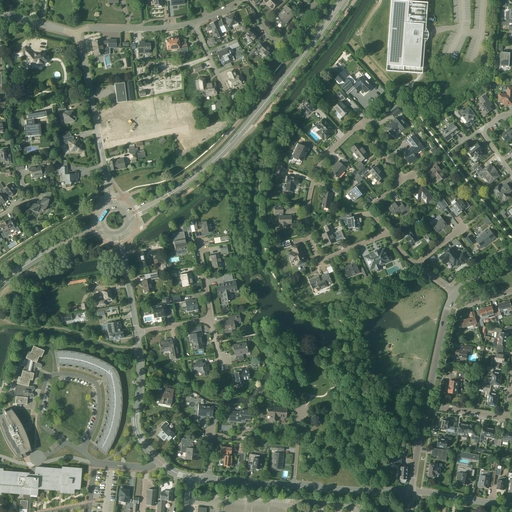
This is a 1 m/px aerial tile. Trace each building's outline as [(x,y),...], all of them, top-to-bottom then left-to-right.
[(275,0),(264,0),(263,2),(272,10),(278,3),(276,0),(275,0)] [(392,0),(387,71),(404,72),(404,67),(421,68),(425,3),(392,0)] [(286,7),(277,16),(280,19),(279,20),(284,25),(285,24),(287,22),(293,16),(290,14),(291,12),(286,7)] [(238,23),(236,18),(236,17),(234,13),(230,15),(225,17),(227,24),(224,25),(227,32),(230,31),(228,27),(238,23)] [(219,30),(224,28),(223,25),(221,19),(220,19),(221,21),(216,23),(216,22),(213,23),(214,25),(206,27),(208,31),(214,30),(218,38),(222,37),(219,30)] [(257,36),(250,29),(244,36),(249,39),(249,38),(253,41),(257,36)] [(166,40),(167,51),(179,49),(180,52),(184,52),(184,49),(187,48),(186,44),(185,40),(180,40),(178,41),(178,39),(166,40)] [(101,40),(92,42),(94,56),(103,54),(104,56),(110,55),(110,48),(115,48),(116,40),(108,40),(108,41),(101,42),(101,40)] [(230,58),(232,57),(231,54),(234,52),(231,46),(237,43),(236,40),(226,44),(228,47),(228,48),(217,53),(220,60),(223,66),(232,62),(230,58)] [(150,50),(150,43),(144,44),(144,42),(139,42),(139,46),(137,46),(138,54),(143,53),(143,54),(149,54),(149,50),(150,50)] [(257,49),(266,56),(271,50),(262,43),(257,49)] [(36,55),(35,53),(32,54),(25,47),(20,53),(23,56),(25,53),(28,56),(30,59),(31,64),(35,63),(36,65),(47,63),(45,52),(40,53),(40,54),(36,55)] [(248,55),(246,57),(247,58),(249,56),(251,58),(257,51),(253,48),(248,55)] [(500,67),(509,67),(510,53),(501,53),(500,67)] [(346,93),(353,86),(346,78),(348,77),(339,67),(335,70),(336,71),(335,72),(332,69),(328,73),(346,93)] [(232,89),(241,85),(241,84),(244,83),(241,75),(238,77),(238,76),(236,77),(234,71),(227,74),(230,80),(228,80),(232,89)] [(362,89),(366,93),(372,87),(362,77),(356,82),(357,83),(353,87),(359,92),(362,89)] [(205,89),(205,91),(216,89),(215,83),(205,84),(204,79),(199,79),(199,80),(195,81),(196,90),(205,89)] [(132,82),(114,84),(115,92),(116,92),(117,103),(134,101),(132,82)] [(499,101),(500,101),(500,102),(500,103),(501,103),(501,104),(502,104),(505,104),(505,105),(506,105),(511,105),(511,90),(507,91),(507,95),(499,94),(499,101)] [(341,91),(337,94),(343,101),(347,97),(341,91)] [(492,110),(486,102),(489,100),(485,95),(479,99),(483,105),(480,107),(483,111),(480,112),(483,116),(492,110)] [(310,99),(303,106),(307,110),(308,109),(312,113),(318,107),(310,99)] [(334,108),(342,117),(349,111),(341,102),(334,108)] [(394,117),(400,112),(398,109),(401,106),(398,103),(389,110),(392,113),(391,114),(394,117)] [(126,106),(103,109),(106,122),(117,120),(116,114),(128,112),(126,106)] [(461,118),(463,117),(467,122),(465,124),(468,128),(474,123),(473,121),(474,120),(473,118),(476,116),(469,107),(464,111),(462,110),(458,113),(461,118)] [(58,110),(59,114),(62,113),(64,124),(71,122),(71,124),(74,123),(76,119),(76,117),(74,117),(73,111),(66,112),(66,108),(58,110)] [(196,121),(195,108),(187,109),(188,122),(196,121)] [(28,120),(24,121),(25,137),(26,142),(32,142),(32,140),(31,141),(31,138),(41,136),(41,135),(40,124),(34,125),(34,119),(47,117),(46,111),(28,115),(29,120),(28,120)] [(151,127),(150,123),(156,122),(153,111),(147,112),(148,115),(140,117),(143,129),(151,127)] [(173,113),(159,116),(161,125),(175,122),(173,113)] [(393,132),(395,135),(407,126),(400,117),(387,127),(392,133),(393,132)] [(334,130),(324,119),(316,126),(320,130),(317,133),(324,140),(334,130)] [(449,126),(450,127),(445,131),(444,130),(442,129),(440,131),(440,133),(442,134),(443,134),(444,135),(443,135),(447,141),(456,135),(455,134),(459,131),(453,123),(449,126)] [(119,128),(106,131),(108,140),(121,137),(119,128)] [(511,136),(511,131),(510,128),(501,135),(506,142),(506,141),(507,142),(510,140),(509,139),(511,136)] [(58,136),(60,146),(69,144),(70,152),(77,151),(77,152),(79,152),(82,148),(81,145),(80,146),(79,139),(72,141),(71,137),(71,134),(58,136)] [(410,165),(418,159),(415,155),(423,148),(414,136),(408,141),(412,147),(406,152),(408,155),(404,158),(410,165)] [(136,160),(136,159),(145,158),(144,152),(138,153),(137,148),(134,149),(134,144),(128,145),(128,148),(129,154),(129,155),(130,159),(130,160),(131,160),(136,160)] [(292,157),(302,162),(308,149),(298,144),(292,157)] [(358,144),(350,150),(353,153),(354,153),(361,161),(368,156),(361,146),(360,147),(358,144)] [(469,151),(468,152),(469,153),(468,154),(471,157),(471,156),(473,158),(472,158),(472,159),(474,162),(475,162),(477,161),(484,155),(481,151),(482,150),(477,144),(472,148),(471,148),(469,150),(469,151)] [(9,166),(10,165),(10,164),(12,164),(11,154),(7,155),(7,151),(0,151),(0,153),(1,162),(6,161),(6,164),(6,165),(7,166),(8,167),(9,166)] [(125,169),(123,159),(108,162),(110,171),(116,170),(125,169)] [(440,172),(441,171),(437,166),(440,163),(437,160),(431,165),(433,168),(427,172),(432,178),(435,176),(440,181),(444,178),(440,172)] [(335,174),(338,177),(345,170),(346,171),(350,167),(346,164),(344,167),(338,162),(333,168),(334,169),(332,171),(335,174)] [(499,176),(490,164),(480,172),(489,184),(499,176)] [(277,165),(276,168),(280,170),(278,175),(284,178),(287,169),(282,167),(277,165)] [(43,166),(40,166),(28,169),(29,172),(31,172),(32,178),(33,178),(33,179),(37,178),(37,177),(45,175),(43,166)] [(384,176),(377,166),(370,171),(368,168),(366,170),(363,167),(357,172),(359,175),(362,179),(365,176),(366,178),(371,174),(377,182),(384,176)] [(70,187),(71,186),(71,185),(72,184),(73,183),(78,183),(77,178),(79,178),(78,174),(74,174),(74,175),(68,175),(67,167),(59,168),(59,173),(61,173),(62,182),(65,182),(65,185),(65,186),(66,186),(66,187),(67,187),(67,188),(69,187),(70,187)] [(349,192),(347,194),(353,202),(355,200),(362,195),(362,196),(368,192),(361,184),(360,182),(363,180),(362,179),(359,175),(358,174),(353,178),(358,183),(354,186),(352,188),(353,189),(349,192)] [(293,184),(297,184),(298,178),(287,177),(286,183),(287,183),(286,191),(292,192),(293,184)] [(2,186),(0,187),(0,189),(3,194),(6,192),(10,197),(11,197),(13,196),(13,195),(12,195),(15,193),(14,191),(17,189),(13,185),(10,187),(9,185),(4,188),(2,186)] [(493,190),(497,195),(499,194),(502,199),(504,197),(506,200),(510,197),(508,194),(511,191),(506,185),(501,189),(498,186),(493,190)] [(433,199),(423,186),(412,194),(416,199),(420,196),(426,204),(433,199)] [(331,198),(332,193),(325,192),(325,196),(324,196),(323,201),(322,208),(328,209),(329,206),(330,206),(331,198)] [(37,211),(39,212),(41,211),(42,211),(43,211),(43,210),(45,209),(46,207),(47,207),(48,200),(41,198),(40,202),(38,201),(37,202),(36,205),(32,204),(30,211),(37,212),(37,211)] [(453,207),(451,209),(453,212),(452,212),(456,217),(462,212),(461,211),(464,209),(465,210),(470,207),(467,202),(464,204),(460,200),(457,203),(456,202),(452,205),(453,207)] [(436,203),(442,210),(445,208),(440,202),(441,202),(439,201),(436,203)] [(412,212),(407,205),(404,207),(401,203),(399,205),(398,205),(397,206),(394,203),(388,208),(393,215),(398,212),(399,213),(400,212),(405,217),(412,212)] [(346,220),(346,222),(347,222),(348,229),(355,228),(360,228),(359,218),(352,219),(351,218),(351,214),(338,215),(339,219),(340,219),(340,220),(346,220)] [(291,224),(291,216),(278,216),(279,228),(287,228),(287,224),(291,224)] [(437,218),(430,223),(431,226),(436,232),(442,228),(442,229),(447,226),(441,218),(439,216),(437,218)] [(10,219),(5,222),(10,231),(13,229),(14,231),(16,230),(17,233),(20,231),(16,224),(14,226),(10,219)] [(199,229),(199,227),(202,226),(203,233),(211,232),(209,221),(201,223),(198,224),(198,222),(193,223),(195,230),(199,229)] [(5,222),(0,225),(0,226),(3,232),(1,233),(4,239),(6,237),(11,234),(10,231),(5,222)] [(190,223),(182,227),(183,232),(191,231),(190,223)] [(328,233),(322,235),(324,239),(325,239),(328,245),(336,242),(336,241),(342,239),(341,235),(334,238),(333,239),(331,232),(332,231),(331,228),(330,227),(326,229),(327,230),(326,230),(328,233)] [(406,238),(411,245),(418,240),(415,235),(416,234),(411,228),(406,232),(408,234),(409,236),(406,238)] [(481,237),(476,241),(479,245),(476,246),(479,250),(481,248),(491,241),(496,238),(489,230),(485,233),(485,231),(480,235),(481,236),(480,237),(481,237)] [(175,251),(186,249),(183,232),(172,234),(174,241),(175,251)] [(465,239),(470,246),(475,242),(470,236),(465,239)] [(150,266),(148,257),(158,255),(163,254),(160,240),(158,240),(156,244),(157,251),(148,252),(138,254),(141,267),(150,266)] [(289,240),(282,243),(284,249),(291,246),(289,240)] [(304,262),(298,245),(291,247),(293,253),(289,254),(290,258),(289,258),(292,267),(296,266),(295,265),(304,262)] [(452,248),(444,254),(439,258),(443,264),(449,260),(453,266),(458,263),(459,264),(467,258),(463,253),(458,257),(452,248)] [(375,253),(365,257),(370,270),(375,268),(376,270),(377,271),(378,271),(379,271),(380,271),(380,270),(381,269),(381,268),(379,265),(385,263),(385,264),(390,262),(391,261),(391,260),(391,259),(391,258),(390,258),(389,257),(388,257),(384,249),(379,251),(378,251),(377,250),(376,251),(375,252),(375,253)] [(222,267),(219,254),(210,256),(212,268),(222,267)] [(403,270),(400,262),(397,263),(396,260),(393,261),(395,266),(386,269),(388,275),(403,270)] [(344,268),(348,278),(362,272),(364,278),(368,276),(364,268),(358,270),(355,263),(344,268)] [(144,293),(153,292),(150,280),(152,280),(152,279),(158,278),(156,272),(144,275),(145,281),(142,281),(144,293)] [(235,273),(223,276),(224,282),(232,281),(232,283),(234,282),(234,280),(236,280),(235,273)] [(333,284),(328,273),(322,276),(323,277),(319,278),(319,277),(309,281),(313,289),(319,287),(320,290),(327,287),(327,285),(329,285),(329,286),(333,284)] [(193,285),(192,280),(191,280),(190,274),(180,275),(181,279),(182,279),(184,287),(193,285)] [(236,291),(235,282),(224,284),(224,286),(216,288),(217,295),(222,294),(224,302),(231,301),(229,292),(236,291)] [(111,299),(109,290),(105,291),(105,290),(102,290),(104,300),(96,302),(97,307),(106,305),(105,302),(107,302),(111,301),(110,299),(111,299)] [(197,309),(195,300),(189,301),(189,300),(185,301),(187,310),(197,309)] [(499,308),(496,309),(497,314),(498,317),(502,315),(501,313),(507,311),(507,312),(511,311),(511,310),(511,308),(510,301),(498,305),(499,308)] [(167,316),(165,304),(162,305),(162,304),(158,305),(151,307),(153,314),(160,312),(160,317),(167,316)] [(492,307),(486,309),(488,319),(495,317),(496,323),(499,322),(500,322),(498,319),(498,317),(497,314),(494,315),(494,314),(492,307)] [(481,316),(478,317),(479,320),(481,327),(484,327),(482,320),(488,319),(486,309),(479,310),(481,316)] [(471,319),(461,322),(462,328),(473,325),(473,326),(474,328),(480,326),(479,323),(477,324),(475,318),(476,318),(474,312),(469,314),(471,319)] [(61,315),(62,322),(72,321),(71,314),(61,315)] [(240,323),(239,315),(228,317),(229,321),(223,322),(224,330),(234,329),(233,324),(240,323)] [(123,338),(120,322),(106,324),(106,325),(101,326),(102,330),(107,330),(109,341),(123,338)] [(494,338),(507,340),(508,334),(500,333),(501,329),(491,328),(490,331),(496,332),(496,333),(496,338),(494,338)] [(201,333),(189,335),(190,341),(192,340),(194,350),(202,348),(202,344),(204,344),(201,333)] [(171,360),(179,359),(177,352),(175,342),(172,343),(171,338),(166,339),(166,340),(158,342),(160,351),(169,349),(171,360)] [(501,345),(506,346),(507,340),(494,338),(493,348),(500,349),(501,345)] [(245,344),(233,346),(233,350),(234,355),(237,355),(237,357),(243,356),(242,354),(247,353),(246,351),(247,350),(246,347),(245,344)] [(15,383),(14,397),(15,397),(15,404),(26,405),(27,398),(31,398),(32,398),(33,397),(34,396),(33,395),(33,394),(32,394),(30,394),(30,391),(32,391),(33,391),(34,390),(34,389),(34,388),(33,387),(32,387),(28,386),(29,380),(32,381),(34,374),(36,374),(36,373),(34,372),(35,367),(39,369),(40,369),(41,368),(42,367),(42,366),(41,365),(40,364),(36,363),(39,357),(41,358),(44,351),(33,346),(32,350),(31,353),(28,352),(25,359),(28,360),(26,368),(25,372),(22,371),(21,378),(18,377),(17,383),(15,383)] [(467,352),(471,353),(472,347),(464,346),(464,350),(457,349),(456,356),(459,357),(459,360),(463,361),(463,360),(466,360),(467,352)] [(118,373),(116,370),(112,369),(113,367),(106,365),(106,363),(99,362),(99,360),(92,359),(92,357),(85,357),(85,355),(78,355),(78,353),(70,354),(70,352),(63,353),(63,351),(56,353),(57,365),(61,363),(62,365),(68,364),(68,365),(75,365),(75,366),(81,366),(81,368),(87,368),(87,370),(94,370),(93,372),(100,373),(99,375),(103,376),(103,378),(104,378),(108,383),(106,384),(109,390),(107,391),(109,397),(108,397),(110,403),(108,404),(109,410),(107,410),(108,416),(106,417),(107,423),(105,423),(105,429),(103,429),(102,435),(101,435),(99,441),(98,441),(96,446),(106,454),(107,447),(109,448),(111,441),(112,441),(114,434),(115,434),(116,427),(118,427),(118,420),(120,420),(119,413),(121,412),(120,405),(121,405),(120,398),(122,398),(120,391),(122,391),(118,382),(120,382),(120,381),(119,377),(118,373)] [(493,359),(492,367),(492,368),(494,368),(499,369),(499,363),(503,364),(505,356),(496,354),(495,359),(493,359)] [(202,376),(206,375),(206,372),(209,371),(208,365),(205,365),(204,363),(202,364),(202,361),(195,362),(196,365),(193,366),(194,370),(197,369),(198,372),(201,372),(202,376)] [(249,379),(247,369),(243,370),(243,372),(236,373),(237,378),(233,378),(234,382),(235,382),(235,384),(243,383),(243,380),(249,379)] [(457,388),(458,388),(461,388),(462,385),(466,385),(466,382),(465,382),(466,373),(457,372),(456,378),(455,381),(456,382),(456,383),(450,382),(450,388),(449,387),(448,392),(449,392),(448,394),(456,395),(457,388)] [(87,405),(82,405),(82,386),(79,385),(79,383),(66,383),(66,391),(65,391),(64,411),(68,411),(67,419),(70,419),(70,425),(77,425),(77,418),(86,419),(87,405)] [(158,403),(170,406),(174,390),(165,388),(164,394),(160,393),(158,403)] [(487,396),(489,396),(489,400),(498,401),(498,397),(497,397),(498,395),(492,394),(490,393),(490,389),(484,388),(484,391),(487,392),(487,396)] [(197,416),(202,416),(202,415),(212,416),(212,414),(216,414),(217,406),(213,406),(212,407),(198,406),(197,416)] [(276,417),(285,418),(286,408),(273,407),(273,409),(267,409),(267,415),(270,415),(269,420),(276,421),(276,417)] [(31,452),(31,450),(31,449),(30,448),(30,447),(30,446),(29,445),(29,443),(29,442),(28,441),(28,440),(28,439),(27,438),(27,437),(27,436),(26,435),(26,434),(25,433),(25,432),(24,431),(24,430),(23,428),(23,427),(22,426),(22,425),(21,424),(20,423),(20,422),(19,421),(19,420),(18,419),(18,418),(17,417),(17,416),(16,416),(15,415),(15,414),(14,413),(13,412),(13,411),(12,411),(12,410),(11,410),(11,409),(10,409),(11,410),(6,412),(5,410),(2,412),(3,414),(0,414),(0,427),(1,429),(2,432),(3,434),(4,437),(5,439),(6,441),(7,444),(9,446),(10,449),(12,451),(13,453),(15,455),(16,457),(19,460),(19,459),(26,456),(25,453),(30,451),(31,452)] [(240,412),(230,412),(229,421),(245,422),(245,420),(249,420),(250,411),(240,410),(240,412)] [(169,440),(174,434),(166,427),(168,424),(165,421),(160,426),(163,429),(157,435),(163,441),(166,437),(169,440)] [(450,435),(454,436),(456,429),(456,428),(448,426),(449,422),(442,421),(441,428),(447,430),(446,431),(445,434),(450,435)] [(458,436),(462,436),(462,434),(468,435),(469,426),(459,424),(459,429),(456,429),(454,437),(458,437),(458,436)] [(469,426),(468,435),(471,435),(471,439),(474,440),(474,442),(477,443),(478,436),(475,436),(476,435),(474,435),(475,427),(475,426),(473,426),(473,425),(472,425),(471,425),(470,426),(469,426)] [(486,429),(484,429),(482,437),(481,437),(478,436),(477,443),(480,443),(481,439),(485,440),(485,438),(485,437),(488,437),(490,429),(486,428),(486,429)] [(437,441),(437,444),(437,447),(446,449),(448,442),(450,442),(451,440),(452,440),(452,437),(445,435),(444,440),(439,439),(438,442),(437,441)] [(181,443),(180,451),(186,452),(185,459),(196,460),(197,453),(198,453),(199,449),(191,449),(191,444),(181,443)] [(230,454),(231,454),(231,451),(224,450),(224,447),(220,447),(220,453),(225,454),(225,456),(224,456),(223,466),(226,466),(227,467),(229,468),(230,467),(231,467),(231,459),(231,456),(230,456),(230,454)] [(446,451),(432,449),(431,456),(445,458),(446,451)] [(271,469),(281,470),(283,454),(273,453),(271,469)] [(249,454),(248,462),(251,462),(250,467),(252,468),(256,469),(255,469),(256,469),(256,470),(256,471),(257,471),(258,470),(258,469),(259,469),(260,465),(260,464),(261,464),(262,460),(256,459),(256,456),(249,454)] [(401,463),(402,459),(392,458),(391,465),(399,465),(398,477),(400,477),(400,480),(400,482),(401,483),(402,483),(404,484),(405,483),(406,482),(406,480),(407,480),(408,468),(400,467),(400,468),(400,467),(400,463),(401,463)] [(436,466),(431,465),(429,476),(430,476),(430,478),(433,478),(434,477),(435,477),(438,477),(439,474),(439,475),(440,470),(441,470),(442,464),(436,464),(436,466)] [(35,469),(32,469),(32,471),(29,471),(29,474),(2,472),(2,470),(0,469),(0,494),(1,494),(1,492),(24,494),(23,498),(27,498),(26,501),(21,501),(20,511),(28,511),(30,494),(37,495),(37,488),(60,490),(59,492),(73,493),(74,489),(79,490),(80,469),(62,468),(61,470),(35,468),(35,469)] [(462,477),(461,477),(460,480),(462,481),(461,484),(468,485),(469,481),(473,482),(474,477),(473,477),(474,471),(470,470),(469,472),(466,472),(465,474),(463,473),(462,477)] [(478,487),(488,488),(489,484),(492,485),(494,473),(487,472),(486,477),(481,476),(479,483),(478,483),(478,487)] [(498,481),(497,489),(500,490),(501,490),(501,491),(502,491),(503,491),(503,490),(504,490),(504,486),(507,486),(508,480),(508,478),(502,478),(502,479),(500,479),(499,478),(498,481)] [(128,503),(129,497),(127,497),(128,490),(128,489),(125,489),(124,490),(120,489),(119,496),(118,501),(128,503)] [(146,505),(155,505),(156,491),(147,490),(146,505)] [(157,511),(163,511),(165,500),(167,500),(167,502),(171,502),(171,500),(172,492),(165,492),(165,493),(161,492),(160,500),(158,499),(157,511)]
